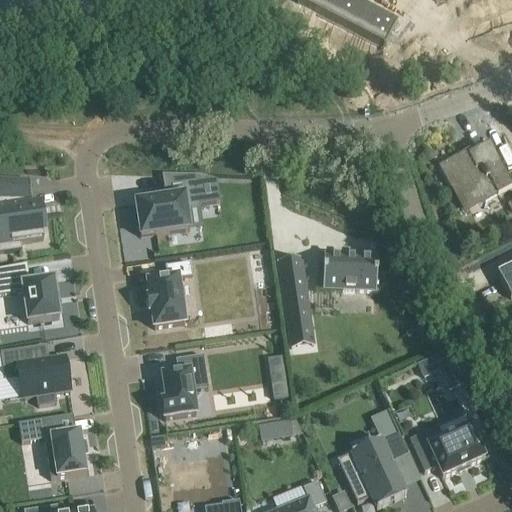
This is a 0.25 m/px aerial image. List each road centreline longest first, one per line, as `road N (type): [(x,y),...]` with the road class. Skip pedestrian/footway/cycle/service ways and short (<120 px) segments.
road 1 (residential): [(401,134),(124,132),(93,149),(87,177),(137,511)]
road 2 (residential): [(511,399),(412,210),(398,171),(401,134)]
road 3 (residential): [(401,134),(430,109),(511,83)]
